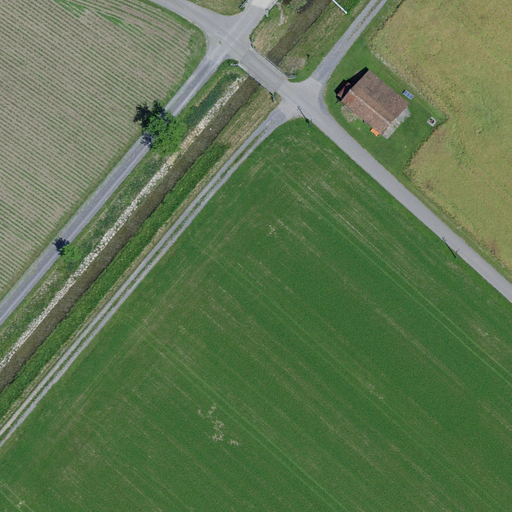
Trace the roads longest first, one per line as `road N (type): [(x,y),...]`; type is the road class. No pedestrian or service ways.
road 1 (track): [(259,0),(0,315)]
road 2 (track): [(299,99),(511,294)]
road 3 (track): [(163,0),(228,36),(299,99)]
road 4 (track): [(382,0),(299,99)]
